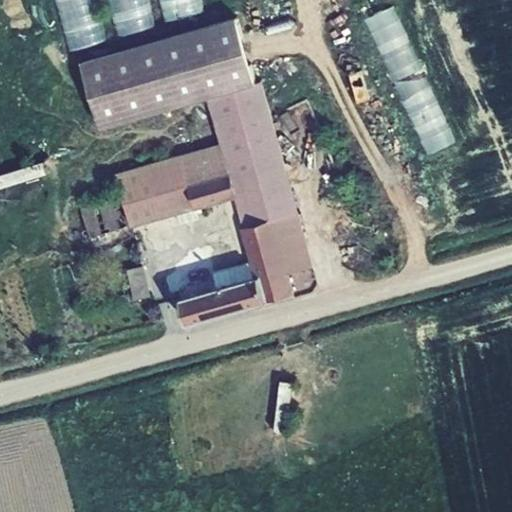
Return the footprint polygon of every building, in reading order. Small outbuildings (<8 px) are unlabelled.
[(95,0),(53,0),(68,51),(107,41),(95,0)] [(149,0),(108,0),(119,35),(157,25),(149,0)] [(201,0),(160,0),(167,22),(205,12),(201,0)] [(392,6),(365,20),(427,155),(456,142),(392,6)] [(181,293),(188,322),(297,290),(292,271),(315,265),(264,79),(257,80),(238,19),(82,58),(102,126),(207,98),(222,146),(113,177),(119,198),(128,227),(236,197),(252,260),(256,272),(218,283),(181,293)] [(89,239),(128,227),(119,198),(81,210),(89,239)] [(256,272),(252,260),(214,271),(218,283),(256,272)] [(71,264),(54,268),(64,312),(81,308),(71,264)] [(152,296),(145,265),(128,269),(135,300),(152,296)]
